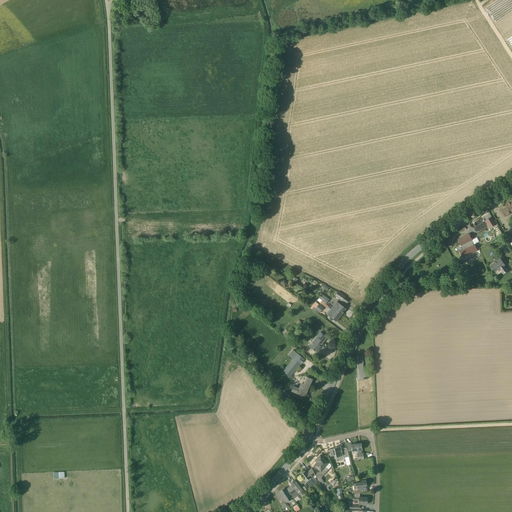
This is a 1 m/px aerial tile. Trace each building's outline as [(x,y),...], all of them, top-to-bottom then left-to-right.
[(487,220),(486,221),(490,228),(496,224),(492,217),(487,220)] [(474,244),(472,240),(469,234),(462,237),(465,244),(469,241),(471,246),(465,249),(465,251),(460,253),(463,258),(468,255),(477,250),(474,244)] [(503,265),(504,265),(501,259),(491,265),(495,271),(500,268),(504,274),(507,271),(503,265)] [(338,292),(335,295),(342,300),(344,297),(338,292)] [(319,298),(322,300),(326,303),(329,299),(322,294),(319,298)] [(329,306),(330,305),(328,303),(327,305),(325,304),(326,303),(322,300),(320,302),(327,308),(329,306)] [(315,301),(312,305),(314,306),(312,309),(318,314),(320,311),(320,312),(323,308),(315,301)] [(342,314),(346,309),(337,301),(333,307),(335,309),(342,314)] [(335,309),(333,307),(327,314),(336,321),(342,314),(335,309)] [(304,323),(299,320),(294,326),(299,329),(304,323)] [(316,351),(327,337),(321,331),(310,346),(316,351)] [(305,359),(293,350),(289,356),(293,359),(283,372),(290,377),(295,370),(305,359)] [(312,379),(307,377),(304,383),(301,383),(299,388),(293,386),(291,391),(303,396),(306,389),(308,389),(312,379)] [(361,443),(351,444),(352,454),(357,454),(357,459),(363,459),(363,453),(362,453),(361,443)] [(346,448),(341,448),(341,447),(329,450),(330,456),(336,455),(336,457),(342,456),(343,458),(349,457),(346,448)] [(328,470),(325,467),(329,463),(320,455),(317,458),(319,460),(314,466),(320,471),(319,472),(318,472),(314,473),(312,468),(311,468),(315,475),(319,483),(323,481),(321,478),(328,470)] [(315,475),(311,468),(306,472),(305,471),(300,475),(303,478),(299,481),(302,484),(305,481),(310,487),(315,483),(317,481),(313,476),(315,475)] [(305,493),(294,480),(290,483),(292,484),(286,489),(293,499),(299,494),(301,496),(305,493)] [(367,486),(366,480),(361,481),(361,482),(355,483),(355,485),(354,485),(355,494),(360,493),(361,492),(361,489),(366,488),(365,486),(367,486)] [(291,498),(285,488),(279,491),(286,502),(291,498)] [(360,493),(355,494),(355,497),(354,497),(354,500),(359,500),(359,504),(366,504),(367,497),(360,497),(360,493)]
